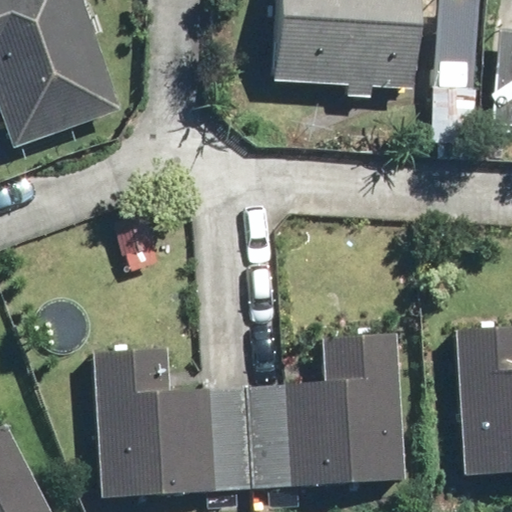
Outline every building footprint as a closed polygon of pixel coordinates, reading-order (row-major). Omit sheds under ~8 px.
[(92,0),(0,0),(0,101),(16,145),(131,103),(92,0)] [(426,0),(282,0),(277,78),(420,88),(426,0)] [(480,138),(486,2),(443,0),(438,136),(480,138)] [(251,384),(259,488),(410,476),(399,329),(325,335),(329,379),(251,384)] [(511,473),(511,329),(463,333),(473,476),(511,473)] [(259,488),(251,384),(167,391),(163,347),(99,352),(111,499),(259,488)] [(0,511),(54,511),(12,427),(0,433),(0,511)]
